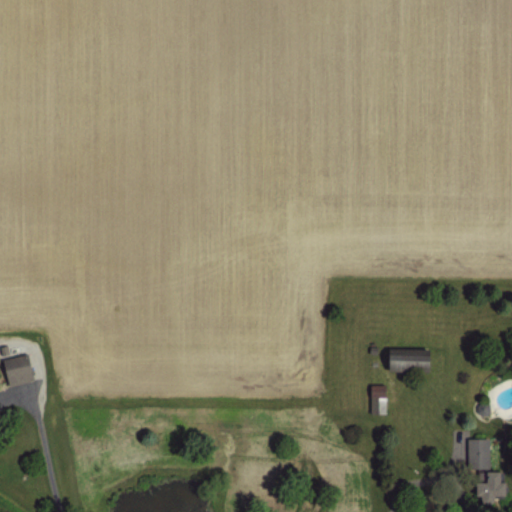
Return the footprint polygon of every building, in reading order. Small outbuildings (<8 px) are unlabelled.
[(383,342),(383,368),(421,368),(422,343),(383,342)] [(0,353),(0,358),(6,383),(30,377),(22,347),(0,353)] [(382,383),(382,412),(366,412),(366,383),(382,383)] [(374,385),(374,415),(391,415),(391,385),(374,385)] [(464,436),(464,467),(485,467),(485,436),(464,436)] [(479,470),(479,481),(469,481),(469,494),(497,494),(497,481),(491,481),(491,470),(479,470)]
